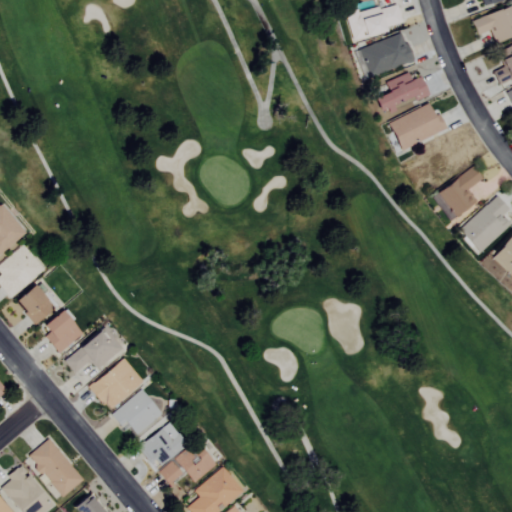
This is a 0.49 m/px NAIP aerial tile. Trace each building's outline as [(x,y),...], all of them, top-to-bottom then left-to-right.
[(492,45),(511,35),(511,3),(467,23),(473,37),(486,31),(492,45)] [(361,38),(383,33),(382,28),(398,24),(393,4),(355,14),(361,38)] [(355,50),(365,79),(410,63),(399,34),(355,50)] [(496,86),(511,77),(511,50),(497,59),(500,64),(488,71),(496,86)] [(425,95),(418,77),(408,81),(406,76),(366,89),(374,113),(384,110),(385,115),(391,113),(390,107),(425,95)] [(443,132),(438,120),(431,122),(426,106),(384,122),(395,150),(443,132)] [(428,199),(447,223),(472,203),(463,192),(478,180),(468,167),(428,199)] [(475,255),(507,226),(499,217),(505,211),(492,197),(455,232),(475,255)] [(0,252),(20,236),(0,210),(0,252)] [(511,233),(489,258),(510,279),(511,276),(511,233)] [(0,261),(0,291),(7,299),(40,269),(18,245),(0,261)] [(10,301),(32,325),(51,308),(29,284),(10,301)] [(36,330),(58,353),(78,334),(57,311),(36,330)] [(86,361),(94,370),(118,348),(99,327),(61,362),(71,374),(86,361)] [(139,382),(119,358),(84,387),(104,411),(139,382)] [(158,415),(137,390),(107,415),(116,426),(121,422),(132,436),(158,415)] [(150,470),(183,446),(167,423),(134,447),(150,470)] [(59,498),(80,480),(45,439),(24,456),(59,498)] [(155,474),(166,486),(181,473),(191,484),(212,465),(191,442),(155,474)] [(3,476),(6,481),(0,486),(0,492),(15,511),(42,511),(49,507),(16,465),(3,476)] [(186,511),(215,511),(239,491),(218,467),(190,492),(195,498),(183,508),(186,511)] [(100,511),(88,495),(68,509),(70,511),(100,511)] [(0,511),(8,511),(0,502),(0,511)]
